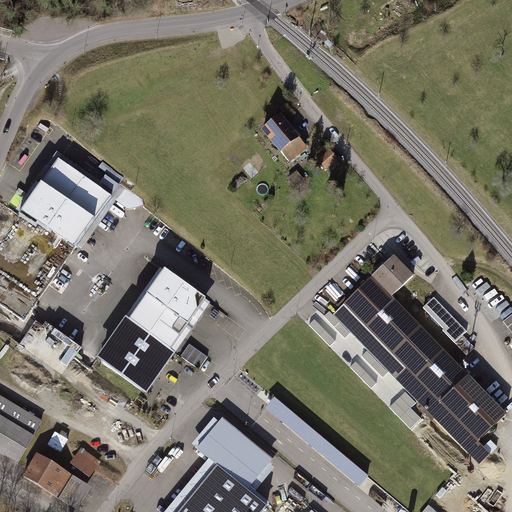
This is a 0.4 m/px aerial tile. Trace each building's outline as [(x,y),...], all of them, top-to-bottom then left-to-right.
[(283,116),(265,131),(272,139),(269,142),(291,168),(312,150),(283,116)] [(340,161),(331,151),(318,162),(327,172),(340,161)] [(21,218),(73,254),(112,199),(60,163),(21,218)] [(101,186),(116,193),(121,183),(106,175),(101,186)] [(395,258),(335,315),(483,466),(495,454),(482,442),(509,416),(393,297),(414,277),(395,258)] [(212,303),(164,270),(130,320),(126,317),(97,361),(149,396),(166,371),(194,330),(212,303)] [(436,296),(424,308),(457,342),(470,331),(436,296)] [(511,315),(497,328),(507,339),(511,335),(511,315)] [(57,329),(53,334),(76,353),(80,348),(57,329)] [(202,368),(209,355),(189,344),(182,358),(202,368)] [(44,420),(0,393),(0,452),(18,463),(44,420)] [(276,398),(267,409),(362,487),(371,475),(276,398)] [(50,445),(63,452),(70,438),(57,431),(50,445)] [(101,460),(81,449),(72,465),(93,476),(101,460)] [(231,450),(179,511),(266,511),(269,509),(248,491),(263,475),(231,450)] [(74,473),(38,453),(25,475),(61,496),(74,473)]
